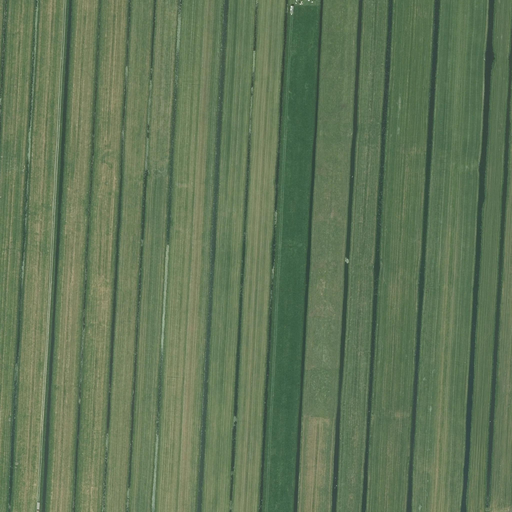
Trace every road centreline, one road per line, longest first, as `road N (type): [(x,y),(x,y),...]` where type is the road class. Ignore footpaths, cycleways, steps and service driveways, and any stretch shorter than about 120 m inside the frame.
road 1 (track): [(189,511),(219,0)]
road 2 (track): [(37,511),(65,0)]
